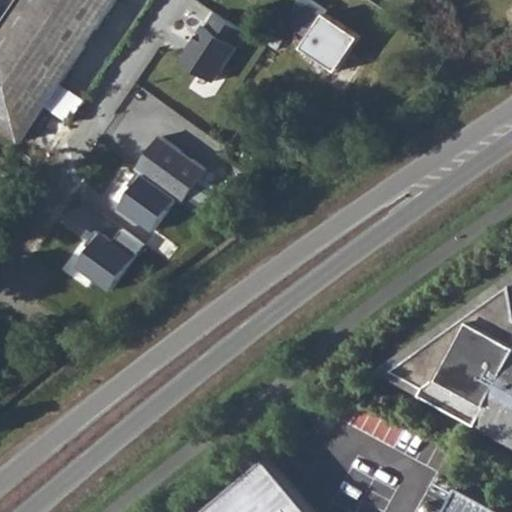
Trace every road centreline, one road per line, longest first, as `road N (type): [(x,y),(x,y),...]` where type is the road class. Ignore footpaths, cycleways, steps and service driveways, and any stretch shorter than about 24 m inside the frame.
road 1 (tertiary): [(511,110),(287,262),(0,486)]
road 2 (tertiary): [(33,511),(205,367),(511,142)]
road 3 (residential): [(176,0),(19,230)]
